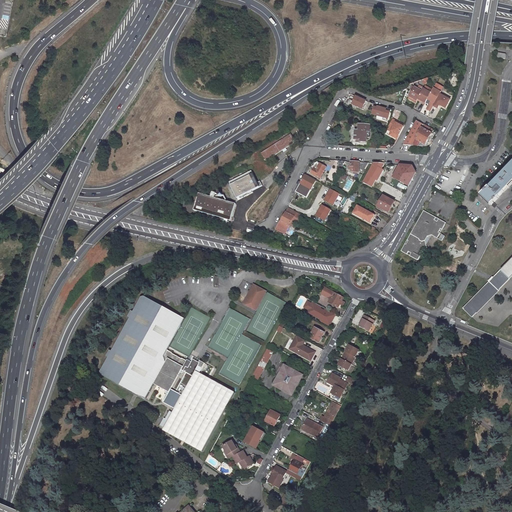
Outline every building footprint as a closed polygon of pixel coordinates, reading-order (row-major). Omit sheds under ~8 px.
[(440,106),(447,109),(452,99),(441,94),(444,87),(436,83),(433,89),(426,86),(423,91),(412,85),(410,90),(412,91),(408,100),(416,104),(418,100),(426,104),(422,112),(425,113),(426,112),(430,114),(433,107),(439,109),(440,106)] [(355,96),(353,106),(364,109),(367,100),(355,96)] [(375,105),(372,115),(389,120),(391,112),(387,111),(387,109),(375,105)] [(389,136),(397,140),(405,125),(392,119),(387,129),(391,131),(389,136)] [(406,144),(421,145),(422,142),(425,144),(431,132),(430,132),(432,128),(416,120),(402,144),(406,144)] [(360,141),(366,142),(366,136),(367,130),(369,130),(370,124),(358,123),(358,129),(355,129),(354,138),(358,138),(360,138),(360,141)] [(291,133),(261,153),(266,160),(296,141),(291,133)] [(354,170),(358,170),(359,162),(349,161),(349,168),(351,168),(351,169),(354,170)] [(322,173),(326,166),(318,162),(316,163),(315,162),(314,164),(315,165),(311,172),(320,177),(322,173)] [(364,169),(369,171),(373,163),(368,162),(364,169)] [(490,208),(511,185),(511,163),(487,189),(486,189),(479,197),(490,208)] [(399,165),(392,177),(408,185),(415,172),(411,165),(399,165)] [(240,196),(264,183),(262,178),(259,180),(253,169),(231,180),(240,196)] [(295,192),(306,197),(316,180),(305,174),(295,192)] [(325,202),(335,206),(340,194),(330,189),(325,202)] [(194,210),(231,221),(236,204),(200,193),(194,210)] [(383,195),(377,205),(388,211),(394,201),(383,195)] [(375,214),(358,204),(353,212),(367,220),(368,218),(372,219),(375,214)] [(326,222),(331,209),(321,205),(316,217),(326,222)] [(278,225),(288,230),(297,212),(288,207),(281,221),(278,225)] [(435,218),(423,211),(414,226),(414,227),(415,227),(416,228),(416,229),(415,232),(414,232),(413,232),(412,232),(411,232),(406,241),(407,241),(405,245),(404,244),(400,252),(406,255),(408,252),(410,254),(409,256),(416,260),(417,260),(420,255),(419,255),(421,251),(427,250),(424,241),(427,237),(431,236),(436,239),(439,234),(438,233),(440,229),(441,230),(445,223),(438,219),(436,222),(434,221),(435,218)] [(511,277),(511,258),(464,309),(473,318),(511,277)] [(256,310),(267,292),(254,284),(243,303),(256,310)] [(342,299),(344,296),(334,291),(325,286),(321,293),(329,297),(330,295),(331,296),(329,301),(338,306),(340,303),(342,299)] [(310,315),(330,326),(336,315),(312,302),(312,303),(308,301),(304,308),(311,312),(310,315)] [(375,319),(364,314),(362,317),(363,318),(361,321),(359,325),(368,330),(375,319)] [(315,328),(310,338),(319,343),(325,333),(315,328)] [(297,351),(297,352),(307,358),(312,349),(303,344),(305,339),(297,334),(290,348),(295,351),(296,350),(297,351)] [(359,349),(349,344),(345,351),(338,364),(347,369),(355,356),(359,349)] [(267,362),(273,351),(267,348),(261,359),(267,362)] [(315,351),(312,349),(307,358),(311,359),(315,351)] [(261,359),(252,376),(257,379),(267,362),(261,359)] [(281,370),(299,380),(302,375),(281,363),(280,366),(282,367),(281,370)] [(274,384),(283,389),(283,390),(288,393),(288,391),(292,390),(293,391),(299,380),(281,370),(280,372),(274,384)] [(235,393),(200,374),(196,371),(175,408),(173,413),(170,411),(166,419),(164,418),(160,426),(165,429),(163,431),(203,452),(235,393)] [(339,376),(331,372),(328,378),(335,382),(330,391),(339,396),(347,382),(338,378),(339,376)] [(329,391),(330,391),(335,382),(328,378),(327,380),(333,383),(329,391)] [(329,413),(327,411),(324,416),(322,414),(319,419),(329,425),(340,405),(333,400),(331,404),(333,405),(331,409),(329,413)] [(271,409),(265,420),(274,425),(281,414),(271,409)] [(323,427),(307,418),(301,428),(318,437),(323,427)] [(253,427),(244,442),(257,449),(265,433),(253,427)] [(234,444),(232,440),(222,445),(225,450),(227,454),(230,453),(232,456),(236,463),(239,462),(240,461),(244,468),(253,463),(248,455),(246,456),(242,450),(240,452),(235,443),(234,444)] [(227,454),(225,450),(224,451),(228,459),(232,456),(230,453),(227,454)] [(298,454),(289,470),(292,471),(301,476),(303,472),(300,470),(301,469),(299,469),(300,467),(301,467),(303,464),(301,463),(304,458),(298,454)] [(272,474),(282,479),(286,472),(287,471),(286,470),(277,465),(272,474)] [(301,476),(292,471),(290,475),(299,480),(300,479),(301,476)] [(283,493),(281,498),(278,502),(285,506),(290,497),(288,496),(283,493)]
